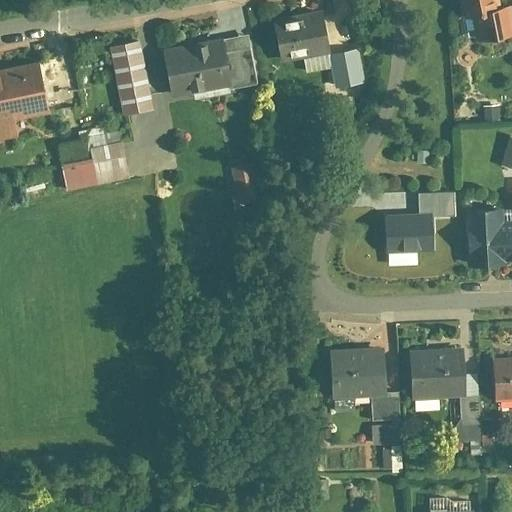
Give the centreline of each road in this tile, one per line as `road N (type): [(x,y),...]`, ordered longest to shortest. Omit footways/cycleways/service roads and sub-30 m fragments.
road 1 (residential): [(399,0),(400,69),(366,158),(316,245),(314,278),(331,300),(511,299)]
road 2 (residential): [(187,0),(0,35)]
